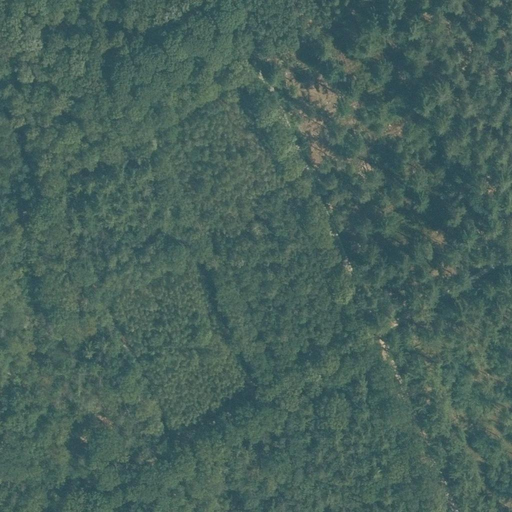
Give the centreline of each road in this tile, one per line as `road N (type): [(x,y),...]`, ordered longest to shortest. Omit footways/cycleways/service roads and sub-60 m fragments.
road 1 (track): [(42,511),(372,326)]
road 2 (unknown): [(372,326),(254,59)]
road 3 (unknown): [(254,59),(42,181)]
road 4 (unknown): [(452,511),(372,326)]
road 5 (unknown): [(372,326),(511,247)]
road 6 (track): [(367,0),(254,59)]
